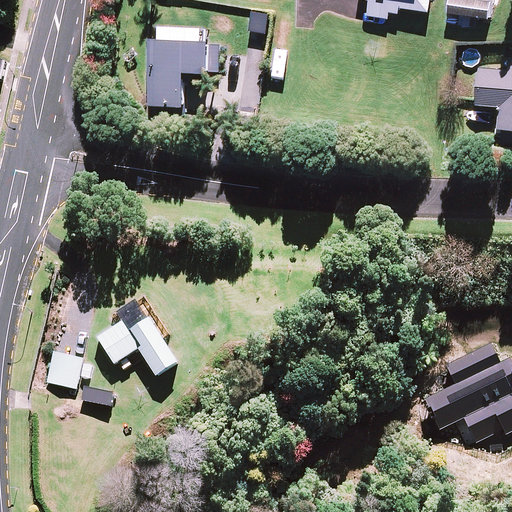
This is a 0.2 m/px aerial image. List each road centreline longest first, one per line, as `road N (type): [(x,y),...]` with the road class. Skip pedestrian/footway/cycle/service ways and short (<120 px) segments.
road 1 (residential): [(511,198),(234,184),(32,156)]
road 2 (tertiary): [(32,156),(66,0)]
